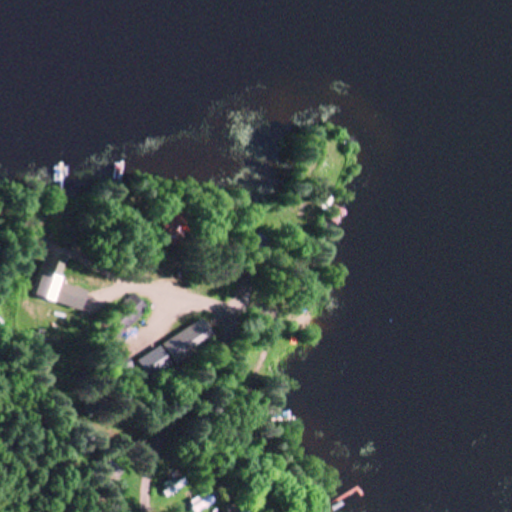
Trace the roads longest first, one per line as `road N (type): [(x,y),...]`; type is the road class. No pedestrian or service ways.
road 1 (residential): [(142,472),(182,393),(253,296)]
road 2 (residential): [(0,500),(142,472)]
